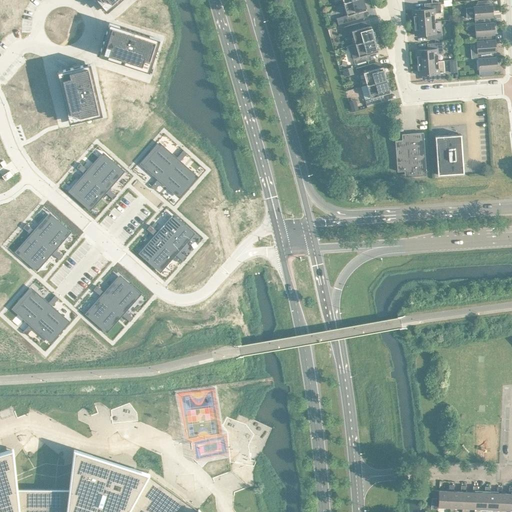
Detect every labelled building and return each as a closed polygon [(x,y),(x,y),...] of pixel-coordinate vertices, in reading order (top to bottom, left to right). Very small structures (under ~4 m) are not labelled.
[(97,0),(107,11),(119,0),(97,0)] [(363,0),(350,0),(344,2),(347,15),(337,18),(339,24),(358,19),(356,12),(367,9),(363,0)] [(475,17),(475,23),(490,22),(490,17),(493,17),(492,5),(488,5),(488,0),(478,1),(476,6),(474,6),(474,7),(465,8),(466,18),(475,17)] [(413,10),(414,22),(435,21),(434,13),(441,12),(440,2),(427,3),(427,9),(413,10)] [(435,21),(414,22),(415,35),(429,34),(430,39),(442,38),(442,32),(436,33),(435,21)] [(109,22),(99,55),(149,71),(160,38),(109,22)] [(352,31),(355,43),(375,38),(371,25),(360,28),(359,22),(344,26),(346,32),(352,31)] [(475,23),(477,41),(492,40),(491,34),(495,34),(494,22),(490,22),(475,23)] [(375,38),(355,43),(359,56),(353,58),(355,64),(369,60),(368,54),(378,51),(375,38)] [(477,41),(478,58),(493,57),(493,52),(496,51),(495,39),(492,40),(477,41)] [(417,50),(418,62),(438,61),(437,53),(443,52),(442,42),(430,43),(430,49),(417,50)] [(496,57),(493,57),(478,58),(479,76),(495,75),(494,69),(497,69),(496,57)] [(438,61),(418,62),(418,75),(432,74),(433,79),(445,78),(445,72),(439,73),(438,61)] [(90,63),(57,70),(69,122),(102,114),(90,63)] [(364,72),(367,85),(386,79),(383,66),(372,69),(370,63),(356,67),(358,74),(364,72)] [(353,67),(342,69),(344,76),(354,73),(353,67)] [(386,79),(367,85),(371,97),(365,99),(367,105),(381,101),(379,95),(390,92),(386,79)] [(395,140),(398,171),(406,170),(407,174),(413,174),(413,176),(426,175),(423,132),(410,133),(410,135),(404,136),(404,139),(395,140)] [(435,136),(438,174),(464,172),(461,134),(435,136)] [(161,144),(152,154),(169,169),(178,159),(176,158),(161,144)] [(88,170),(86,172),(97,181),(112,163),(102,154),(88,170)] [(152,154),(143,164),(158,178),(160,180),(169,169),(152,154)] [(178,159),(169,169),(187,185),(196,175),(180,161),(178,159)] [(112,163),(97,181),(107,190),(109,188),(122,172),(112,163)] [(169,169),(160,180),(162,181),(178,195),(187,185),(169,169)] [(10,170),(2,175),(5,180),(13,175),(10,170)] [(85,173),(71,189),(81,198),(97,181),(86,172),(85,173)] [(97,181),(81,198),(91,207),(105,192),(107,190),(97,181)] [(35,230),(33,232),(43,241),(59,224),(48,215),(35,230)] [(158,232),(157,234),(167,243),(182,225),(172,216),(158,232)] [(59,224),(43,241),(54,250),(55,249),(69,233),(59,224)] [(182,225),(167,243),(177,252),(179,250),(193,234),(182,225)] [(31,234),(18,250),(28,259),(43,241),(33,232),(31,234)] [(155,236),(141,251),(151,260),(167,243),(157,234),(155,236)] [(43,241),(28,259),(38,268),(52,252),(54,250),(43,241)] [(167,243),(151,260),(162,269),(176,254),(177,252),(167,243)] [(105,292),(103,294),(113,303),(129,286),(119,277),(105,292)] [(129,286),(113,303),(124,312),(125,310),(139,295),(129,286)] [(32,289),(23,299),(41,315),(50,304),(48,303),(32,289)] [(101,296),(88,312),(98,321),(113,303),(103,294),(101,296)] [(23,299),(14,309),(30,323),(32,325),(41,315),(23,299)] [(113,303),(98,321),(108,330),(122,314),(124,312),(113,303)] [(50,304),(41,315),(58,330),(67,320),(52,306),(50,304)] [(41,315),(32,325),(34,326),(49,340),(58,330),(41,315)] [(0,511),(201,511),(199,509),(199,508),(198,509),(148,474),(148,473),(147,472),(136,469),(131,467),(91,454),(74,449),(73,463),(70,486),(69,489),(17,488),(14,459),(13,448),(0,451),(0,511)] [(450,507),(451,491),(454,491),(454,485),(449,485),(449,490),(439,490),(438,491),(433,491),(432,508),(438,508),(438,506),(450,507)] [(450,507),(462,507),(463,491),(466,491),(466,485),(461,485),(461,491),(454,491),(451,491),(450,507)] [(462,507),(474,508),(475,492),(478,492),(478,486),(473,486),(473,491),(466,491),(463,491),(462,507)] [(474,508),(486,508),(487,492),(490,492),(490,486),(485,486),(485,492),(478,492),(475,492),(474,508)] [(486,508),(498,509),(499,493),(502,493),(502,487),(497,487),(497,492),(490,492),(487,492),(486,508)] [(498,509),(510,509),(511,493),(511,487),(509,487),(509,493),(502,493),(499,493),(498,509)]
